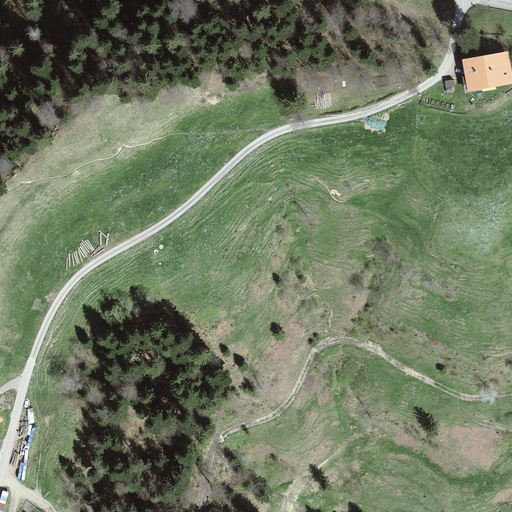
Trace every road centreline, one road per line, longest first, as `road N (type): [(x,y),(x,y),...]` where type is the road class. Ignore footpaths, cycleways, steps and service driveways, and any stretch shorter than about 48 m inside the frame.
road 1 (track): [(0,479),(38,340),(70,282),(163,224),(277,131)]
road 2 (track): [(200,511),(217,441),(287,406),(324,341),(347,339),(469,392),(511,390)]
road 3 (track): [(277,131),(372,110),(424,86),(448,60),(463,0)]
